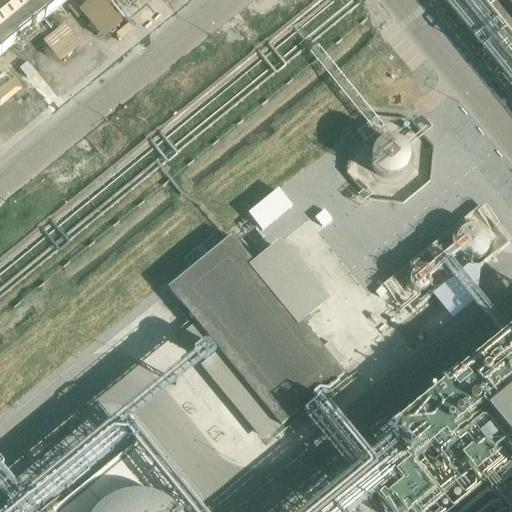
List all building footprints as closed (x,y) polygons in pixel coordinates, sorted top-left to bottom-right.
[(10,72),(5,76),(0,70),(0,57),(70,0),(77,0),(84,8),(79,12),(75,6),(71,9),(78,17),(81,14),(103,41),(122,26),(101,0),(0,0),(0,103),(22,86),(10,72)] [(88,46),(72,22),(47,40),(63,63),(88,46)] [(389,181),(397,180),(404,175),(408,168),(409,160),(406,152),(400,146),(391,143),(381,145),(374,151),(371,160),(371,168),(375,175),(381,179),(389,181)] [(283,187),(250,213),(265,232),(298,206),(283,187)] [(456,250),(459,257),(466,262),(474,263),(481,260),(487,255),(489,247),(488,240),(485,234),(479,231),(472,229),(465,231),(459,236),(456,243),(456,250)] [(236,235),(171,288),(248,380),(229,396),(238,406),(226,416),(241,433),(250,425),(267,445),(349,376),(306,325),(336,300),(286,240),(259,262),(236,235)] [(409,281),(409,287),(413,291),(418,293),(424,291),(428,287),(428,280),(424,275),(418,273),(412,276),(409,281)] [(511,421),(498,433),(511,450),(511,421)] [(169,511),(164,506),(151,499),(137,496),(123,497),(110,501),(98,510),(96,511),(169,511)]
